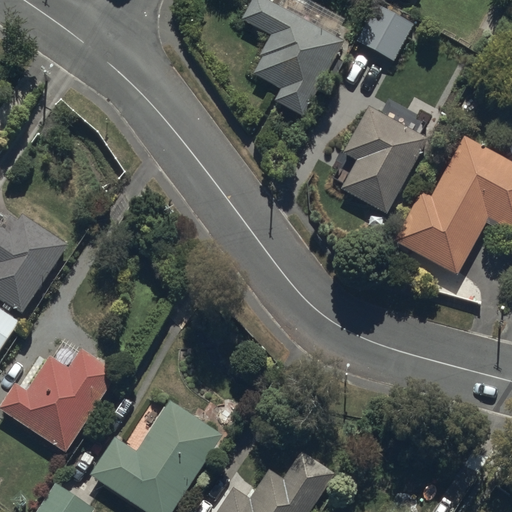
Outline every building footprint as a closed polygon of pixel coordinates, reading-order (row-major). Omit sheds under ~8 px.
[(346,46),(263,0),(255,0),(242,25),(271,41),(260,62),(263,63),(255,78),(281,93),(274,106),(303,122),(346,46)] [(377,7),(357,44),(395,66),(416,28),(377,7)] [(347,185),(343,192),(387,217),(429,142),(370,109),(343,156),(346,158),(334,178),(347,185)] [(422,196),(395,243),(460,280),(492,224),(511,234),(511,166),(466,140),(431,201),(422,196)] [(69,250),(23,219),(19,225),(0,211),(0,301),(23,317),(69,250)] [(0,310),(0,356),(21,326),(0,310)] [(16,386),(0,410),(0,414),(66,457),(119,375),(82,351),(69,372),(49,360),(28,393),(16,386)] [(172,406),(138,455),(115,441),(90,479),(92,480),(140,511),(177,511),(224,440),(172,406)] [(312,511),(335,478),(301,455),(283,483),(271,474),(258,493),(250,487),(243,498),(233,492),(219,511),(312,511)] [(47,459),(30,486),(46,496),(63,468),(47,459)] [(94,511),(57,486),(38,511),(94,511)]
